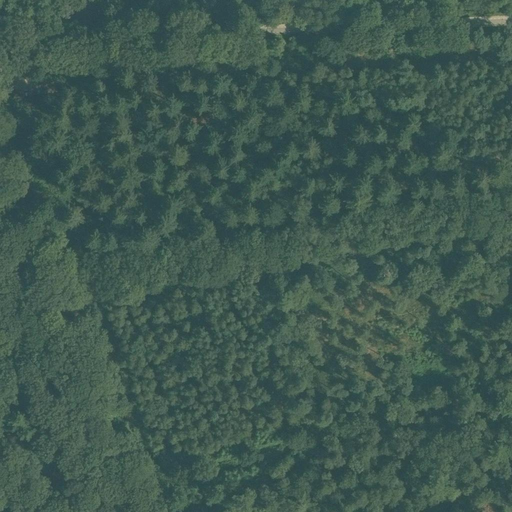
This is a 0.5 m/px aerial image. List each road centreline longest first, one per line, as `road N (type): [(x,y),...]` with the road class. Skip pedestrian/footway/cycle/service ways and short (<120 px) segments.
road 1 (track): [(55,288),(99,273),(511,205)]
road 2 (unclassified): [(80,39),(511,20)]
road 3 (track): [(55,288),(138,511)]
road 4 (track): [(0,142),(55,288)]
